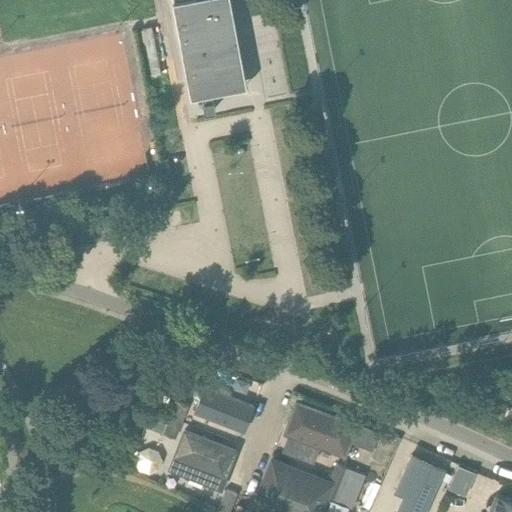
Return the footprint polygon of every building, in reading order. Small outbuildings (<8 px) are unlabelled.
[(224,0),(171,0),(191,98),(201,96),(204,112),(215,110),(212,94),(241,88),(224,0)] [(126,385),(136,388),(141,375),(130,371),(126,385)] [(169,418),(182,423),(189,406),(176,401),(169,418)] [(189,424),(236,442),(243,424),(192,404),(185,422),(189,424)] [(338,459),(352,428),(293,407),(281,437),(338,459)] [(155,412),(148,429),(162,435),(169,418),(155,412)] [(182,423),(169,418),(162,435),(175,440),(182,423)] [(181,426),(168,460),(223,481),(236,448),(181,426)] [(382,511),(428,511),(448,469),(408,454),(391,492),(382,511)] [(286,511),(313,511),(326,481),(273,459),(256,499),(286,511)] [(358,491),(364,475),(349,469),(336,464),(329,480),(358,491)] [(464,492),(472,472),(457,466),(449,486),(464,492)] [(351,509),(358,491),(329,480),(322,497),(335,502),(351,509)] [(218,509),(225,511),(230,511),(237,494),(226,490),(218,509)] [(511,511),(511,500),(496,494),(489,511),(511,511)]
